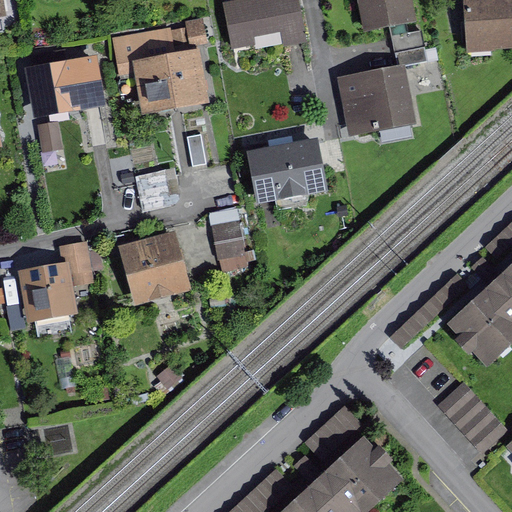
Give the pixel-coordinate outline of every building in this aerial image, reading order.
[(297,0),(246,0),(224,4),(232,47),(253,43),(251,30),(280,24),(284,45),(305,41),(297,0)] [(411,22),(406,0),(360,0),(362,10),(369,8),(373,30),(411,22)] [(489,0),(465,0),(468,46),(491,44),(491,45),(511,44),(511,2),(490,4),(489,0)] [(188,29),(174,32),(176,45),(213,39),(211,23),(203,25),(202,20),(187,23),(188,29)] [(420,31),(391,38),(397,68),(426,62),(420,31)] [(162,35),(116,43),(122,73),(142,69),(149,107),(174,103),(166,55),(162,35)] [(166,55),(174,103),(199,98),(192,58),(190,58),(189,51),(166,55)] [(64,53),(32,59),(41,111),(101,100),(95,63),(67,68),(64,53)] [(376,72),(342,79),(351,129),(408,119),(399,74),(378,78),(376,72)] [(56,125),(40,127),(44,150),(60,147),(56,125)] [(201,135),(187,137),(192,167),(206,164),(201,135)] [(313,144),(251,155),(259,199),(281,195),(280,190),(300,186),(301,191),(322,187),(313,144)] [(172,204),(168,190),(140,196),(143,210),(172,204)] [(237,223),(213,227),(219,258),(243,254),(237,223)] [(511,227),(486,251),(503,271),(511,262),(511,227)] [(66,273),(74,272),(76,284),(91,281),(85,246),(82,244),(62,247),(66,273)] [(166,286),(180,283),(177,273),(186,271),(180,251),(172,253),(169,244),(130,254),(141,293),(150,291),(152,296),(168,292),(166,286)] [(62,271),(27,277),(37,337),(72,331),(62,271)] [(459,275),(393,338),(407,353),(474,291),(459,275)] [(511,276),(457,325),(493,367),(511,350),(511,276)] [(441,405),(452,417),(474,396),(464,385),(441,405)] [(452,417),(462,428),(484,408),(474,396),(452,417)] [(462,428),(472,439),(494,419),(484,408),(462,428)] [(348,410),(309,444),(330,467),(369,433),(348,410)] [(472,439),(482,450),(504,430),(494,419),(472,439)] [(290,511),(380,511),(411,484),(369,439),(290,511)] [(277,471),(232,511),(283,511),(301,496),(277,471)]
